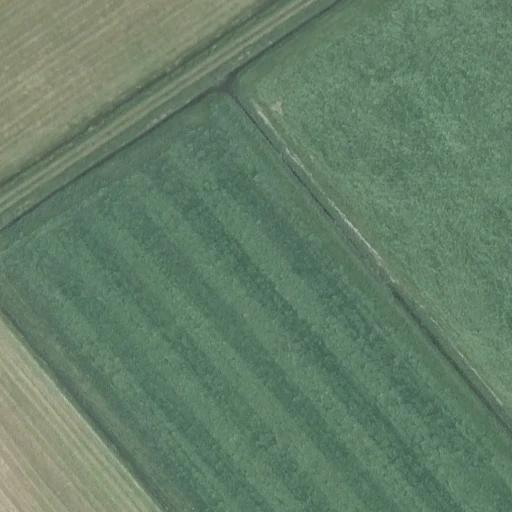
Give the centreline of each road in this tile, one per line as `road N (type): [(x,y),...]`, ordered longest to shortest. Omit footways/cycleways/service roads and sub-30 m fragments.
road 1 (track): [(309,0),(0,209)]
road 2 (track): [(0,281),(186,511)]
